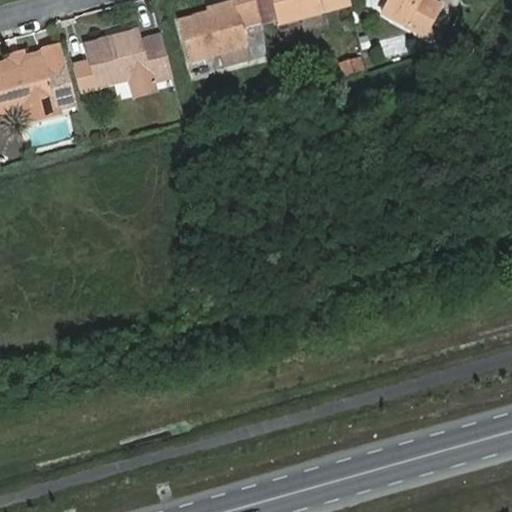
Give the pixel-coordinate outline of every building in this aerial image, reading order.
[(245,0),(223,0),(225,7),(171,22),(183,59),(236,44),(230,25),(251,19),(245,0)] [(245,0),(251,19),(253,25),(271,21),(265,0),(245,0)] [(265,0),(271,21),(341,3),(340,0),(265,0)] [(377,0),(372,11),(410,33),(430,0),(429,0),(377,0)] [(144,84),(162,79),(151,39),(135,43),(131,33),(76,48),(86,86),(140,71),(144,84)] [(0,57),(0,66),(33,58),(36,70),(37,70),(56,64),(51,44),(0,57)] [(47,109),(67,103),(56,64),(37,70),(36,70),(33,58),(0,66),(0,109),(43,97),(47,109)] [(361,76),(356,60),(333,66),(338,83),(361,76)]
